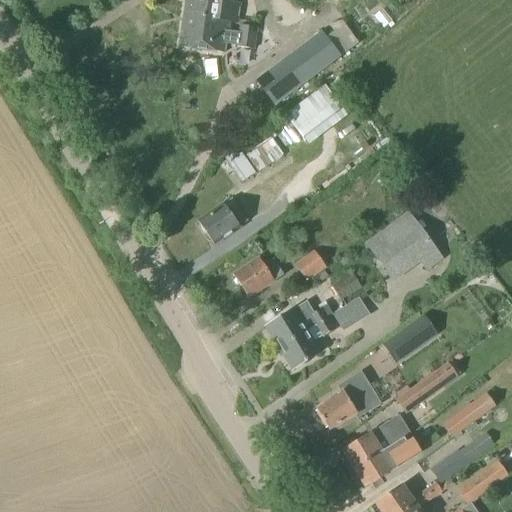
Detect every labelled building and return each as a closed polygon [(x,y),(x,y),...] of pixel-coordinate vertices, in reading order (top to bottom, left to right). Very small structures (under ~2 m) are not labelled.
[(255,29),(238,27),(237,33),(228,32),(229,24),(237,25),(238,21),(238,18),(237,18),(238,9),(239,9),(240,5),(232,3),(232,0),(183,0),(176,48),(224,54),(225,45),(226,45),(236,47),(236,49),(253,51),(255,29)] [(273,108),(275,107),(278,111),(292,101),(294,103),(326,81),(323,77),(342,63),(339,58),(337,54),(320,32),(254,82),(273,108)] [(256,174),(290,152),(281,137),(298,126),(292,117),(242,151),(256,174)] [(294,179),(287,169),(255,191),(255,189),(242,198),(255,216),(302,183),(297,176),(294,179)] [(417,214),(434,202),(429,195),(413,208),(417,214)] [(213,246),(238,228),(246,222),(231,199),(221,206),(221,207),(197,223),(199,226),(198,230),(201,235),(205,234),(213,246)] [(426,273),(443,260),(407,213),(365,246),(394,284),(419,265),(426,273)] [(306,283),(325,269),(313,253),(294,266),(306,283)] [(264,266),(260,260),(233,277),(247,299),(282,276),(272,260),(264,266)] [(339,302),(360,289),(351,275),(330,288),(339,302)] [(331,315),(342,332),(368,316),(358,299),(331,315)] [(313,328),(328,319),(327,318),(331,315),(323,303),(316,308),(318,311),(307,318),(313,328)] [(279,349),(307,332),(294,311),(266,328),(279,349)] [(328,319),(313,328),(320,338),(334,329),(328,319)] [(394,364),(422,345),(408,325),(380,345),(394,364)] [(307,332),(279,349),(292,370),(320,353),(307,332)] [(405,415),(456,378),(446,364),(394,401),(405,415)] [(329,431),(356,414),(349,402),(356,398),(349,387),(330,399),(331,400),(316,410),(329,431)] [(494,407),(484,394),(456,415),(465,428),(494,407)] [(355,469),(400,441),(408,436),(400,423),(395,422),(390,425),(389,423),(370,434),(342,452),(345,457),(341,460),(349,473),(355,469)] [(417,450),(408,436),(400,441),(355,469),(349,473),(357,485),(361,483),(364,488),(392,471),(392,470),(411,458),(409,456),(416,451),(417,450)] [(483,454),(478,447),(471,452),(468,447),(459,454),(457,451),(429,470),(439,485),(467,466),(466,463),(472,459),(473,461),(483,454)] [(466,506),(507,477),(496,463),(455,492),(466,506)] [(438,489),(404,511),(419,511),(418,508),(452,485),(449,481),(437,488),(438,489)] [(404,511),(438,489),(437,488),(435,484),(411,499),(401,485),(374,504),(379,511),(404,511)]
